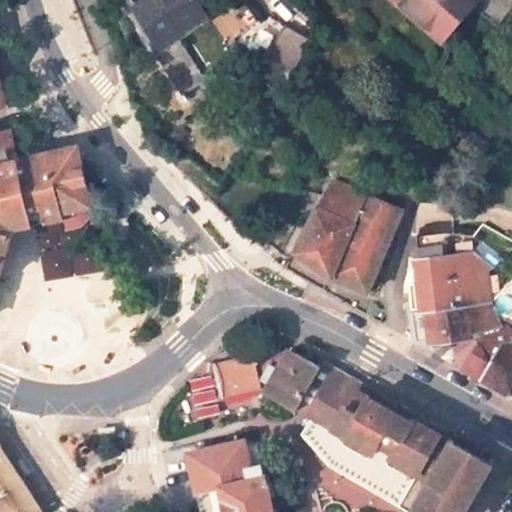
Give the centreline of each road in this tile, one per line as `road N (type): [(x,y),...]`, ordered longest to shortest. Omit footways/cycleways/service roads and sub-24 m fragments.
road 1 (tertiary): [(240,286),(97,121),(65,77),(32,0)]
road 2 (tertiary): [(240,286),(511,432)]
road 3 (tertiary): [(130,390),(240,286)]
road 4 (residential): [(24,395),(21,410),(49,453),(75,491),(96,502)]
